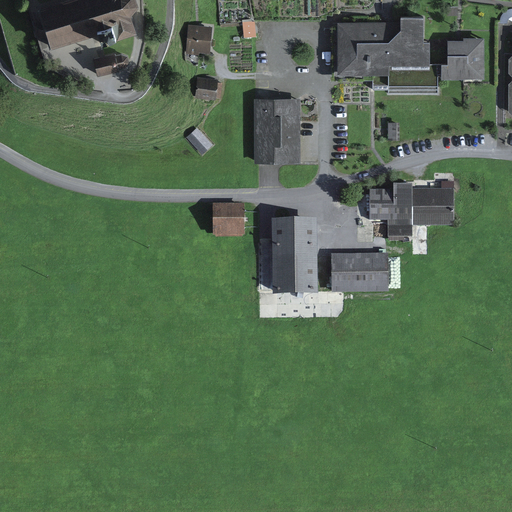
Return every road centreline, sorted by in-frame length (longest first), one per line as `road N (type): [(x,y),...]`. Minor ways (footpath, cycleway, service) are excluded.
road 1 (residential): [(0,152),(81,188),(181,198),(286,194),(443,154),(511,154)]
road 2 (track): [(170,0),(160,54),(134,96),(31,87),(0,62)]
